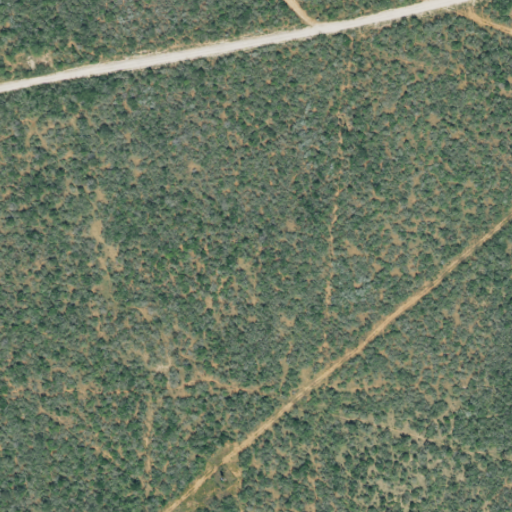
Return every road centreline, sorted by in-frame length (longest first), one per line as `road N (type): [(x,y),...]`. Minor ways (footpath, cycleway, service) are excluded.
road 1 (residential): [(511,4),(0,113)]
road 2 (residential): [(511,489),(220,393)]
